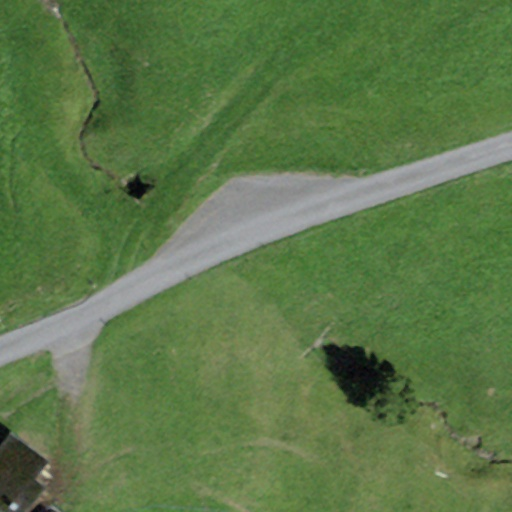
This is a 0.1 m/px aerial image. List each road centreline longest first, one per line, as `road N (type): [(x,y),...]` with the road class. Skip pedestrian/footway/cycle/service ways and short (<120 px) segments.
road 1 (unclassified): [(0,343),(247,227),(511,142)]
road 2 (track): [(334,0),(228,106),(81,311)]
road 3 (track): [(130,245),(48,135),(13,0)]
